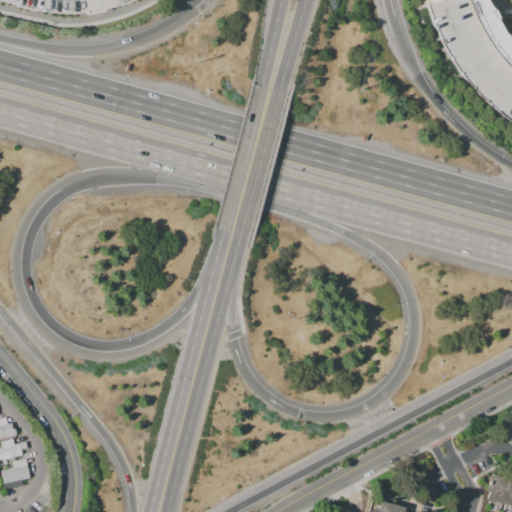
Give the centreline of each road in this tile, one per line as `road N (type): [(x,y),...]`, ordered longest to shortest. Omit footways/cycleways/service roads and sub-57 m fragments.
road 1 (motorway): [(270,188),(364,242),(404,280),(414,322),(407,369),(354,414),(308,417),(264,395),(238,353),(227,249)]
road 2 (motorway): [(511,222),(0,67)]
road 3 (motorway): [(231,234),(176,321),(147,338),(94,347),(46,323),(25,281),(32,229),(62,192)]
road 4 (motorway): [(226,511),(511,360)]
road 5 (secondary): [(157,511),(227,249)]
road 6 (tertiary): [(276,511),(511,384)]
road 7 (motorway): [(270,188),(511,254)]
road 8 (motorway): [(0,308),(120,455),(135,511)]
road 9 (motorway): [(0,111),(220,173)]
road 10 (motorway): [(195,7),(137,40),(99,49),(0,39)]
road 11 (tertiary): [(0,354),(68,450),(69,511)]
road 12 (motorway): [(62,192),(118,177),(220,173)]
road 13 (secondary): [(231,234),(271,91)]
road 14 (motorway): [(511,166),(468,136),(408,63)]
